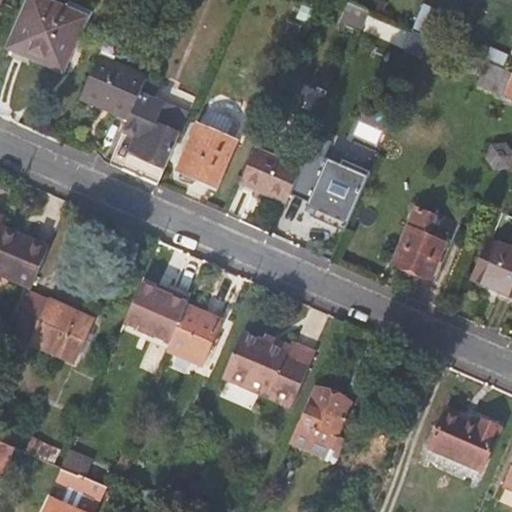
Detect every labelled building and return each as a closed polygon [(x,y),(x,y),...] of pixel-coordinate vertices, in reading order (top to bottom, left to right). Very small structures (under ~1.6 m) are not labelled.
[(68,11),(41,0),(31,0),(11,47),(62,69),(87,13),(71,6),(68,11)] [(341,20),(361,29),(369,10),(348,1),(341,20)] [(440,11),(424,3),(413,28),(429,34),(440,11)] [(296,18),(309,23),(315,9),(302,4),(296,18)] [(409,62),(417,41),(397,32),(399,27),(372,16),(364,33),(375,37),(377,33),(391,40),(386,52),(409,62)] [(489,62),(502,68),(508,55),(490,47),(484,60),(489,62)] [(148,76),(99,57),(81,99),(129,120),(146,79),(148,76)] [(479,84),(511,98),(511,72),(502,68),(489,62),(479,84)] [(166,168),(180,134),(189,115),(152,98),(158,85),(146,79),(129,120),(124,131),(137,136),(131,152),(166,168)] [(179,168),(216,184),(239,130),(234,119),(215,110),(203,114),(179,168)] [(303,216),(345,233),(371,171),(341,159),(339,164),(324,158),(331,141),(316,135),(303,167),(291,194),(309,201),(303,216)] [(240,183),(286,204),(291,194),(303,167),(256,147),(240,183)] [(431,230),(437,216),(417,207),(394,261),(432,277),(446,244),(444,242),(447,237),(431,230)] [(2,226),(0,231),(28,242),(29,238),(2,226)] [(28,242),(0,231),(0,272),(33,286),(50,247),(29,238),(28,242)] [(511,250),(489,240),(473,278),(511,295),(511,250)] [(187,306),(190,298),(169,288),(145,278),(124,323),(171,344),(187,306)] [(192,293),(171,283),(169,288),(190,298),(192,293)] [(96,315),(32,287),(9,342),(28,350),(33,340),(78,358),(96,315)] [(221,321),(187,306),(171,344),(168,348),(168,350),(202,365),(221,321)] [(171,344),(124,323),(122,328),(168,348),(171,344)] [(241,340),(221,385),(290,416),(313,361),(289,351),(287,355),(264,344),(262,349),(241,340)] [(386,401),(401,407),(413,378),(399,372),(386,401)] [(318,388),(302,424),(292,445),(326,460),(336,438),(351,403),(318,388)] [(480,420),(478,426),(445,410),(428,449),(481,472),(501,429),(480,420)] [(26,452),(48,461),(55,446),(32,436),(26,452)] [(0,474),(3,476),(16,447),(0,440),(0,474)] [(95,455),(71,445),(62,467),(85,478),(95,455)] [(42,511),(97,511),(108,488),(85,478),(62,467),(54,484),(83,496),(76,511),(48,498),(42,511)]
